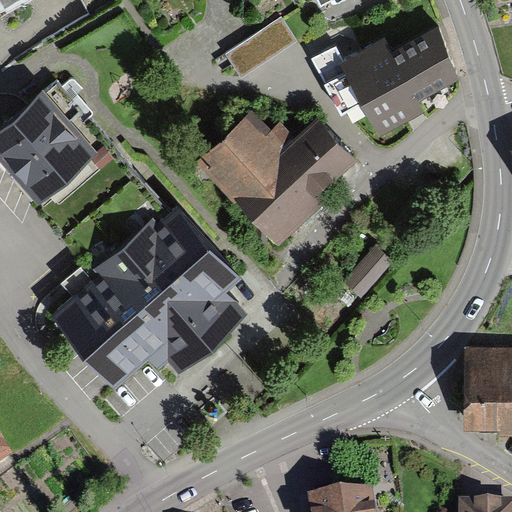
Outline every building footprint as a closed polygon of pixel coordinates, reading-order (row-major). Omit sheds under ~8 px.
[(282,14),(226,49),(241,74),(297,39),(282,14)] [(336,39),(312,52),(341,108),(365,96),(381,129),(425,104),(420,92),(461,69),(439,18),(392,43),(385,30),(343,51),(336,39)] [(0,114),(0,156),(85,257),(89,261),(154,205),(159,211),(168,204),(58,75),(48,84),(43,78),(0,114)] [(199,152),(280,240),(328,196),(321,188),(358,153),(318,109),(295,131),(280,116),(272,123),(253,103),(199,152)] [(53,308),(116,382),(149,354),(159,366),(169,358),(180,370),(249,310),(227,285),(243,271),(178,195),(168,204),(159,211),(154,205),(89,261),(85,257),(61,277),(73,291),(53,308)] [(344,276),(362,292),(395,256),(377,240),(344,276)] [(511,342),(464,342),(464,424),(500,424),(500,431),(511,432),(511,342)] [(0,464),(13,455),(0,436),(0,464)] [(377,511),(375,489),(307,498),(309,511),(377,511)] [(511,511),(511,501),(459,501),(458,511),(511,511)]
